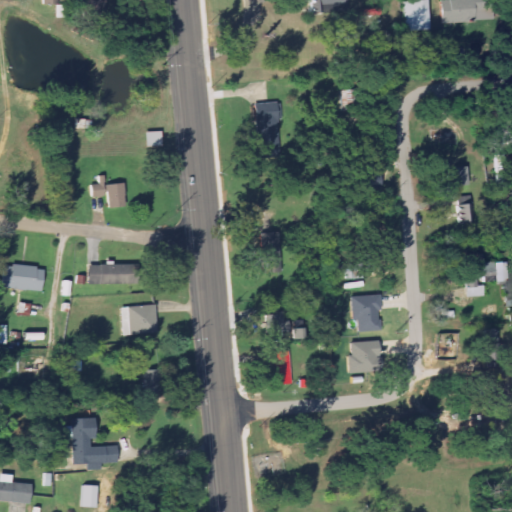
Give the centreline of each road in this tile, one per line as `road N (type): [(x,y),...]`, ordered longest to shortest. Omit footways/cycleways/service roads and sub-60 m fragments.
road 1 (secondary): [(230,511),(181,0)]
road 2 (residential): [(398,387),(412,372),(416,349),(410,99)]
road 3 (residential): [(0,221),(204,242)]
road 4 (residential): [(221,412),(361,399),(398,387)]
